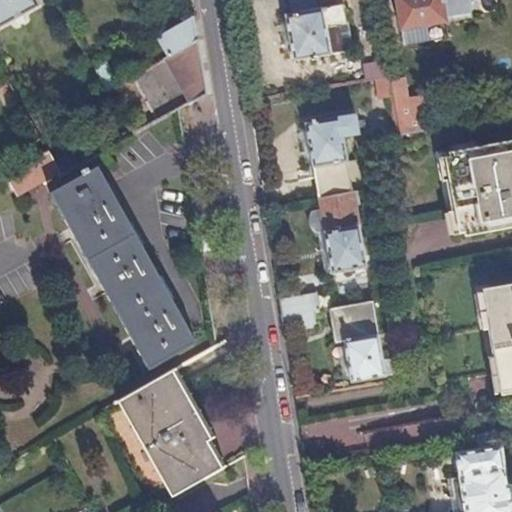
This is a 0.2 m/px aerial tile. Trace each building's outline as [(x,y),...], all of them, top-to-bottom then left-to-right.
[(0,0),(0,26),(39,5),(36,0),(0,0)] [(345,2),(358,0),(342,0),(342,2),(323,6),(323,8),(286,15),(294,60),(353,49),(345,2)] [(396,0),(401,29),(472,17),(469,0),(396,0)] [(167,52),(159,56),(162,61),(165,59),(198,40),(194,16),(159,37),(167,52)] [(198,40),(165,59),(189,103),(206,93),(198,40)] [(151,80),(146,70),(133,77),(139,87),(151,80)] [(405,77),(388,79),(392,102),(408,100),(405,77)] [(408,100),(392,102),(397,136),(428,129),(422,97),(408,100)] [(356,115),(306,124),(319,198),(352,192),(366,189),(361,158),(347,161),(343,137),(359,134),(356,115)] [(465,237),(511,227),(511,140),(449,153),(465,237)] [(43,144),(31,150),(36,159),(48,152),(43,144)] [(48,152),(36,159),(10,173),(22,193),(59,172),(52,159),(48,152)] [(64,152),(52,159),(59,172),(60,174),(78,164),(71,152),(64,152)] [(150,367),(196,341),(99,166),(87,173),(84,169),(78,172),(81,176),(52,192),(150,367)] [(332,274),(366,268),(352,192),(319,198),(321,208),(320,208),(332,274)] [(511,285),(484,290),(485,292),(490,291),(508,392),(502,393),(502,395),(511,393),(511,285)] [(318,294),(280,300),(283,317),(316,311),(321,310),(318,294)] [(330,309),(336,343),(345,341),(344,340),(379,335),(373,302),(330,309)] [(316,311),(283,317),(285,333),(300,331),(301,330),(319,326),(316,311)] [(386,376),(386,375),(393,374),(397,369),(395,357),(383,359),(379,335),(344,340),(345,341),(352,382),(386,376)] [(173,370),(118,401),(173,497),(223,467),(209,441),(212,440),(173,370)] [(310,455),(355,455),(355,421),(310,422),(310,455)] [(502,445),(500,445),(497,432),(478,435),(480,449),(457,452),(466,511),(511,511),(511,482),(508,483),(502,445)] [(413,456),(421,454),(419,446),(412,448),(413,456)]
